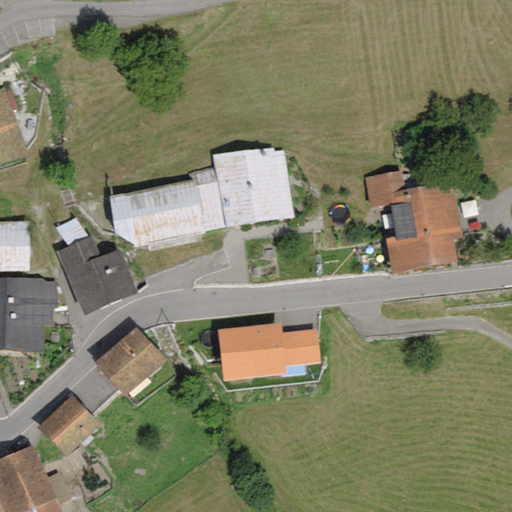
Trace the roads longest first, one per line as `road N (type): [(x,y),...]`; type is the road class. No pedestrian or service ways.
road 1 (tertiary): [(1,437),(139,314),(511,275)]
road 2 (unclassified): [(217,0),(136,14),(13,13),(0,25)]
road 3 (track): [(0,191),(41,205),(90,353)]
